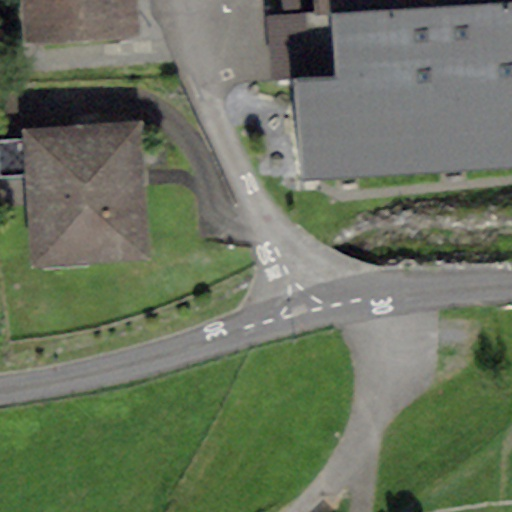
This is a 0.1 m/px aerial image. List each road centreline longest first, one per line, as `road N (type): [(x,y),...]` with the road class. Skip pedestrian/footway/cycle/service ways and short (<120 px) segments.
road 1 (residential): [(318,314),(234,154),(192,0)]
road 2 (residential): [(0,390),(318,314)]
road 3 (residential): [(318,314),(511,287)]
